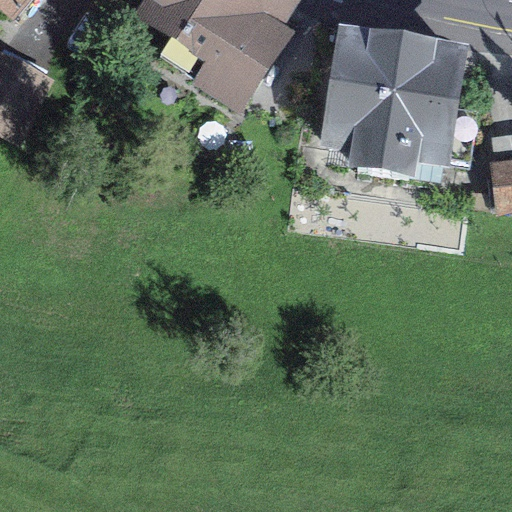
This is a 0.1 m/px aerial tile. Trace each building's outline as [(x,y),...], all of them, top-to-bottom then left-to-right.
[(25,0),(1,0),(14,12),(25,0)] [(293,6),(282,0),(162,0),(150,22),(186,42),(171,68),(237,105),(293,6)] [(474,43),(336,27),(323,141),(461,156),(474,43)] [(36,80),(0,59),(0,123),(8,128),(36,80)] [(511,161),(488,166),(497,208),(511,204),(511,161)]
